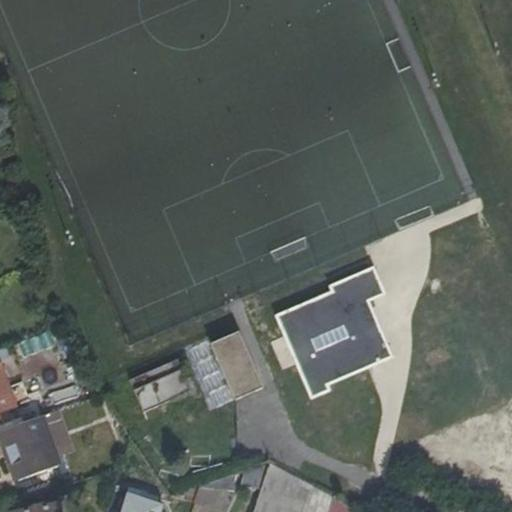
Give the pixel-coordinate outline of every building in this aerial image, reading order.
[(378,271),(278,311),(311,394),(397,360),(372,299),(387,293),(378,271)] [(241,330),(212,343),(236,399),(265,386),(241,330)] [(181,353),(132,375),(147,408),(196,386),(181,353)] [(2,366),(0,366),(0,415),(18,408),(2,366)] [(43,415),(4,430),(24,479),(63,464),(43,415)] [(262,467),(247,511),(321,511),(327,494),(292,468),(278,466),(262,467)] [(130,491),(124,511),(168,511),(172,501),(130,491)] [(351,511),(327,494),(321,511),(351,511)]
